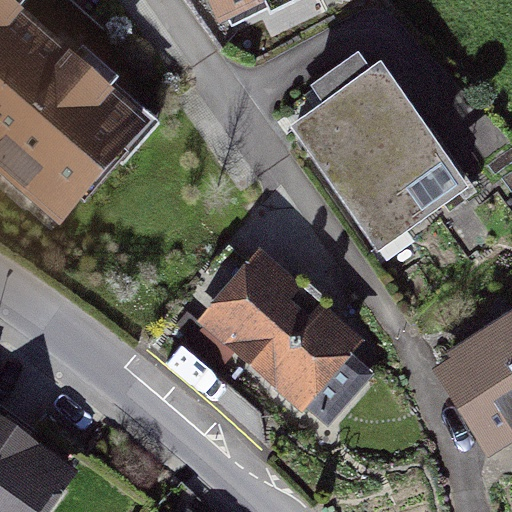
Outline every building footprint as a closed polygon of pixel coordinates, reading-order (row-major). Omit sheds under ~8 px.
[(217,0),(224,14),(251,0),(217,0)] [(0,162),(62,214),(138,123),(0,8),(0,162)] [(448,193),(361,73),(279,133),(367,252),(448,193)] [(260,264),(207,323),(303,408),(309,401),(323,413),(360,372),(346,359),(355,349),(260,264)] [(482,473),(511,469),(511,325),(502,309),(414,365),(482,473)] [(38,511),(64,476),(0,430),(0,511),(38,511)]
